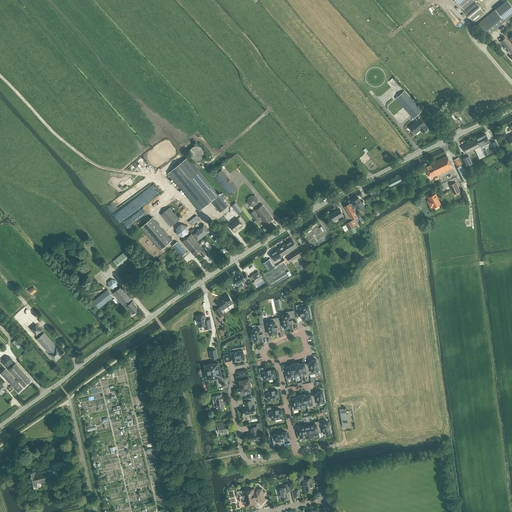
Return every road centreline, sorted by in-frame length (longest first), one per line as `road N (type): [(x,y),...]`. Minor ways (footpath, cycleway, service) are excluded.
road 1 (unclassified): [(0,426),(102,347),(318,207),(511,110)]
road 2 (track): [(236,258),(172,187),(96,167),(0,76)]
road 3 (residential): [(296,453),(244,463),(233,368),(266,362)]
